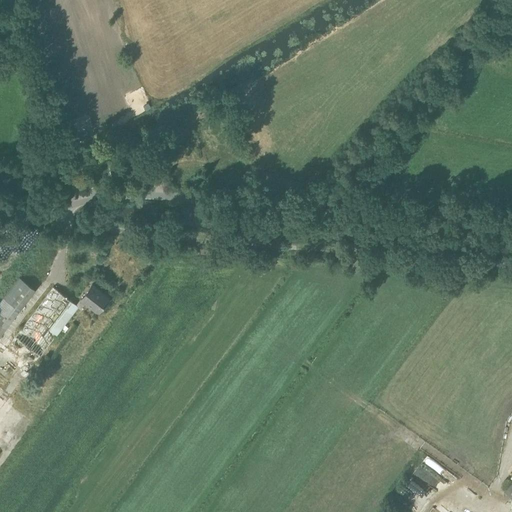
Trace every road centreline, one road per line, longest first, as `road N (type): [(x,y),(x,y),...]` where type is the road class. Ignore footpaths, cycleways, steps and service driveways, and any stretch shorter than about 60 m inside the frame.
road 1 (track): [(68,222),(511,266)]
road 2 (unclassified): [(511,225),(170,196),(84,198)]
road 3 (track): [(311,207),(508,0)]
road 4 (track): [(424,511),(435,497),(479,507),(491,495),(352,398)]
road 5 (unclassified): [(84,198),(9,0)]
